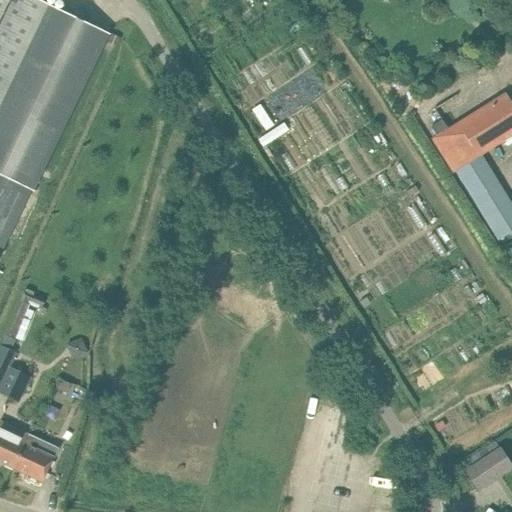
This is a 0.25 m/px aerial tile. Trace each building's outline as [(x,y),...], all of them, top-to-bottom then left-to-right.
[(35,0),(0,0),(0,252),(104,36),(106,33),(105,33),(35,0)] [(448,130),(436,138),(458,174),(498,241),(511,232),(511,199),(509,201),(480,153),(511,132),(511,112),(502,96),(448,130)] [(195,291),(202,273),(182,266),(175,284),(195,291)] [(29,341),(40,300),(21,295),(10,336),(29,341)] [(430,360),(450,347),(437,326),(417,339),(430,360)] [(0,393),(18,402),(30,376),(9,366),(15,353),(0,346),(0,393)] [(0,461),(12,468),(28,435),(0,422),(0,461)] [(33,438),(28,435),(12,468),(41,481),(53,457),(29,446),(33,438)] [(494,447),(462,467),(475,486),(506,467),(494,447)]
